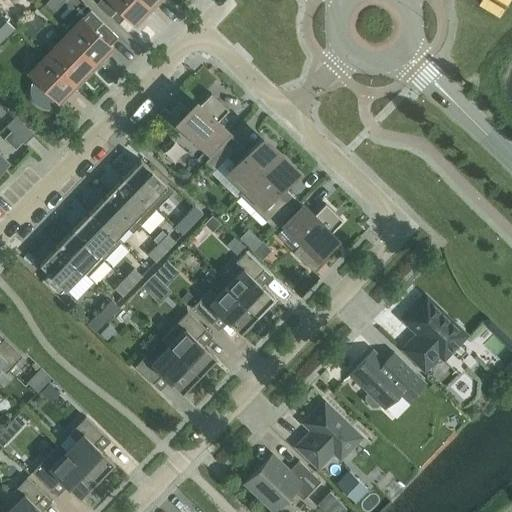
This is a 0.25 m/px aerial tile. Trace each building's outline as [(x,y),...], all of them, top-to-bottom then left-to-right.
[(151,10),(140,0),(99,0),(97,3),(118,23),(126,15),(133,23),(139,16),(142,19),(151,10)] [(140,0),(151,10),(160,1),(159,0),(140,0)] [(158,8),(168,20),(177,13),(167,1),(158,8)] [(67,34),(98,65),(107,56),(104,53),(110,46),(109,45),(117,37),(90,11),(67,34)] [(67,34),(44,57),(75,88),(84,79),(81,77),(86,71),(89,74),(98,65),(67,34)] [(75,88),(44,57),(29,73),(34,78),(31,84),(29,91),(31,97),(34,103),(41,107),(48,109),(55,107),(61,102),(59,100),(64,94),(67,97),(75,88)] [(210,93),(190,113),(179,102),(168,113),(207,151),(227,131),(217,122),(228,110),(210,93)] [(14,117),(5,126),(24,144),(33,135),(14,117)] [(245,188),(276,156),(259,140),(228,172),(245,188)] [(205,162),(214,171),(232,151),(223,142),(205,162)] [(276,156),(245,188),(239,195),(273,229),(300,202),(283,185),(294,173),(276,156)] [(140,159),(122,177),(148,202),(165,184),(140,159)] [(148,202),(122,177),(106,195),(131,219),(148,202)] [(131,219),(106,195),(89,212),(115,237),(131,219)] [(334,252),(322,241),(343,221),(324,203),(313,215),(303,206),(284,226),(302,243),(293,252),(314,273),(334,252)] [(89,212),(72,229),(103,259),(120,242),(115,237),(89,212)] [(192,224),(184,216),(174,227),(182,234),(192,224)] [(103,259),(72,229),(56,246),(81,271),(86,276),(103,259)] [(157,244),(165,252),(175,242),(166,234),(157,244)] [(165,252),(157,244),(147,254),(155,262),(165,252)] [(81,271),(56,246),(38,264),(49,274),(44,279),(59,294),(81,271)] [(225,286),(256,315),(273,298),(254,279),(263,270),(245,252),(235,262),(242,269),(225,286)] [(133,268),(123,278),(132,286),(141,276),(133,268)] [(132,286),(123,278),(113,288),(122,296),(132,286)] [(85,280),(70,289),(78,302),(93,292),(85,280)] [(256,315),(225,286),(216,296),(209,289),(192,307),(210,324),(220,315),(239,333),(256,315)] [(439,354),(443,358),(465,335),(463,333),(463,328),(456,322),(451,322),(425,296),(403,319),(417,333),(402,349),(423,370),(439,354)] [(106,305),(95,316),(103,324),(114,313),(106,305)] [(167,346),(198,376),(215,358),(196,339),(205,330),(187,312),(170,330),(177,336),(167,346)] [(0,368),(5,373),(22,356),(4,338),(0,341),(0,368)] [(198,376),(167,346),(151,363),(144,356),(134,367),(152,384),(161,375),(181,393),(198,376)] [(394,352),(384,362),(372,351),(349,374),(368,392),(365,396),(365,401),(371,407),(376,407),(380,404),(383,407),(398,393),(406,401),(424,382),(394,352)] [(317,468),(332,452),(340,459),(361,437),(323,401),(302,423),(311,431),(296,447),(317,468)] [(65,451),(96,480),(113,463),(94,444),(103,434),(85,417),(68,434),(75,441),(65,451)] [(32,471),(50,489),(59,480),(78,498),(96,480),(65,451),(59,444),(32,471)] [(293,490),(302,500),(320,482),(298,461),(288,471),(272,454),(244,483),(273,511),(293,490)] [(351,469),(339,482),(354,496),(367,483),(351,469)] [(16,501),(7,511),(42,511),(35,504),(44,495),(26,477),(9,495),(16,501)]
